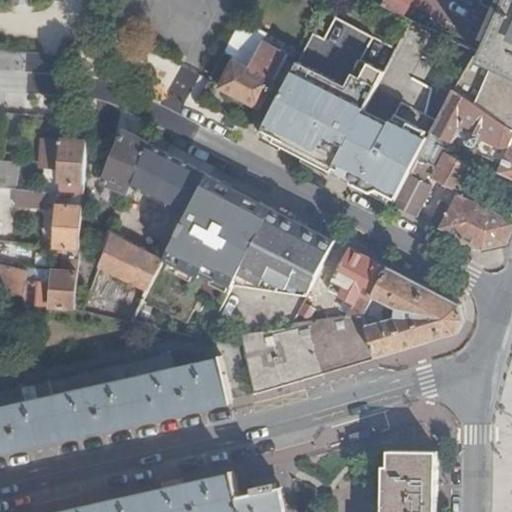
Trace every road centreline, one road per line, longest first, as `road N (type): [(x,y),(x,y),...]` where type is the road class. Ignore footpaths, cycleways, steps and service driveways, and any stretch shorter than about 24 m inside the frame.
road 1 (residential): [(503,311),(471,279),(147,106),(62,83),(0,80)]
road 2 (tertiary): [(0,490),(247,435),(484,370)]
road 3 (secondary): [(484,370),(477,511)]
